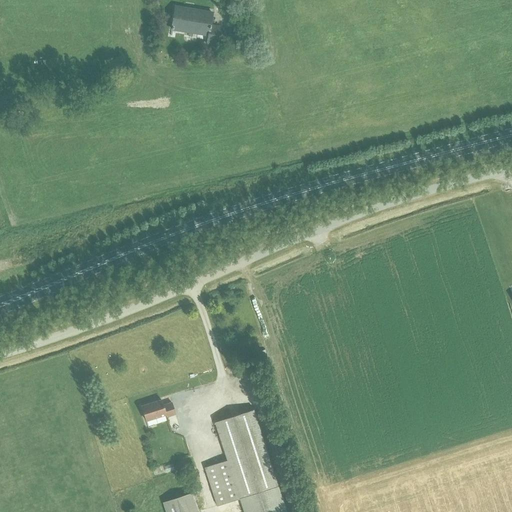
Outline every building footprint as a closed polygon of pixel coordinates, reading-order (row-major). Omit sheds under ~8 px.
[(215,45),(218,26),(209,24),(211,12),(173,6),(170,28),(207,34),(205,43),(215,45)] [(166,417),(175,414),(171,402),(163,405),(161,400),(141,406),(145,420),(165,414),(166,417)] [(287,511),(254,409),(216,422),(228,460),(205,467),(218,506),(240,499),(244,511),(287,511)] [(183,460),(174,463),(176,468),(185,466),(183,460)] [(198,511),(192,492),(163,502),(166,511),(198,511)]
